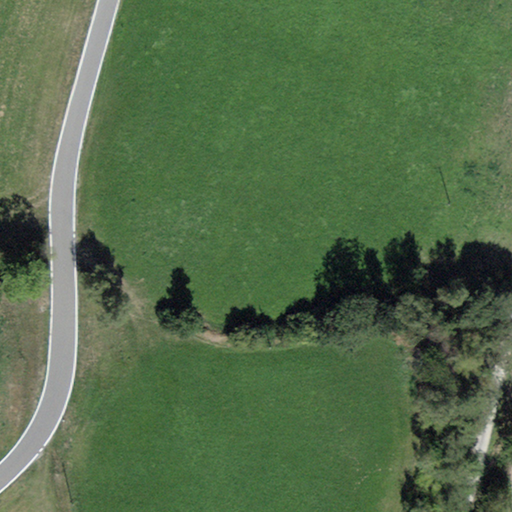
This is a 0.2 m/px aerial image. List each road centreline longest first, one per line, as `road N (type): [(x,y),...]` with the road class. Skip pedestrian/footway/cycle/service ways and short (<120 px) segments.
road 1 (tertiary): [(108,0),(64,177),(62,369),(37,436),(0,477)]
road 2 (track): [(464,511),(511,336)]
